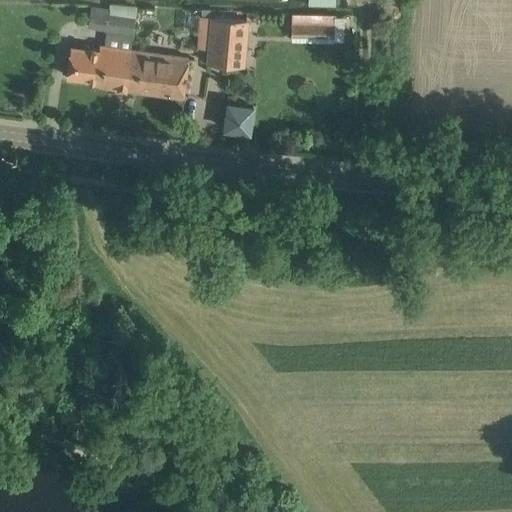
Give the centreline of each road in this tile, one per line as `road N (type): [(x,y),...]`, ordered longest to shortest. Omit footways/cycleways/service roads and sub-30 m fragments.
road 1 (tertiary): [(0,144),(236,177),(511,194)]
road 2 (unknown): [(358,12),(360,188)]
